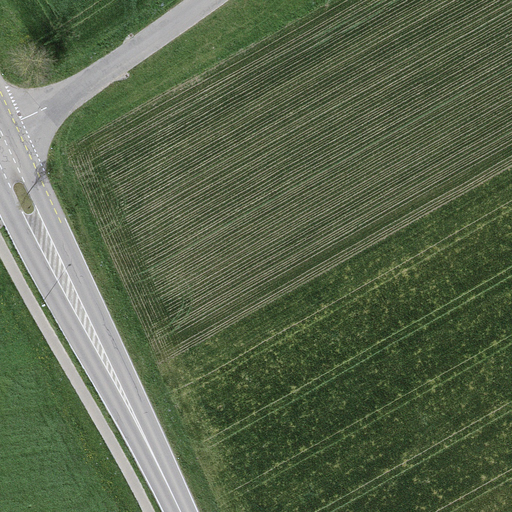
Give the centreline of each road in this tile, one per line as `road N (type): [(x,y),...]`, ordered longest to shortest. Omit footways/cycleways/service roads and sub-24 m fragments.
road 1 (secondary): [(0,147),(182,511)]
road 2 (residential): [(204,0),(49,106),(0,127)]
